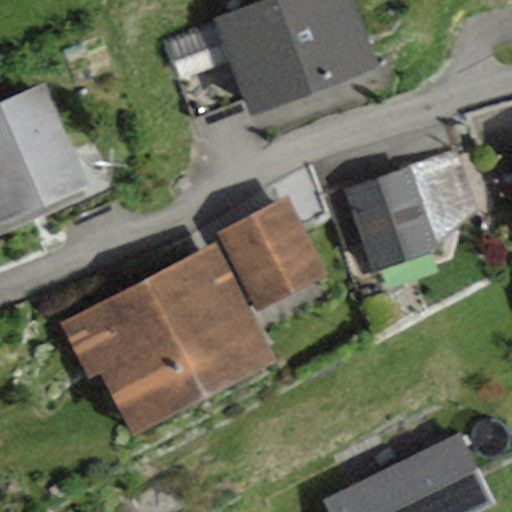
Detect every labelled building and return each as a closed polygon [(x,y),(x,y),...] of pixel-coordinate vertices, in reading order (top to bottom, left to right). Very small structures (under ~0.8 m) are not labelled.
[(358,0),(265,0),(217,19),(218,23),(164,44),(195,122),(248,101),(255,120),(385,70),(358,0)] [(45,85),(0,103),(0,222),(3,228),(50,208),(59,229),(123,202),(96,140),(72,150),(45,85)] [(463,154),(327,200),(342,243),(363,235),(376,273),(443,250),(434,222),(481,206),(463,154)] [(288,196),(217,234),(259,311),(330,273),(288,196)] [(217,243),(61,323),(90,380),(103,373),(135,434),(278,360),(217,243)] [(482,511),(499,504),(462,430),(324,499),(330,511),(482,511)]
